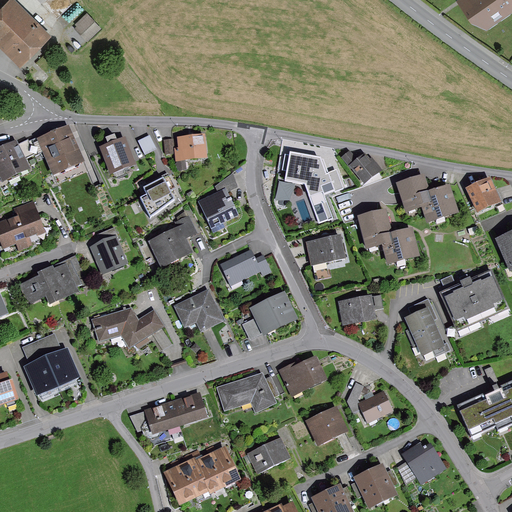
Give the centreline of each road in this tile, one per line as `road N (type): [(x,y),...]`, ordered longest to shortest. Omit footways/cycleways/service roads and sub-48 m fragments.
road 1 (residential): [(316,341),(0,442)]
road 2 (residential): [(511,175),(256,130)]
road 3 (residential): [(316,341),(370,359),(406,385),(492,511)]
road 4 (residential): [(256,130),(253,186),(316,341)]
road 5 (residential): [(256,130),(41,120)]
road 6 (tertiary): [(401,0),(511,80)]
